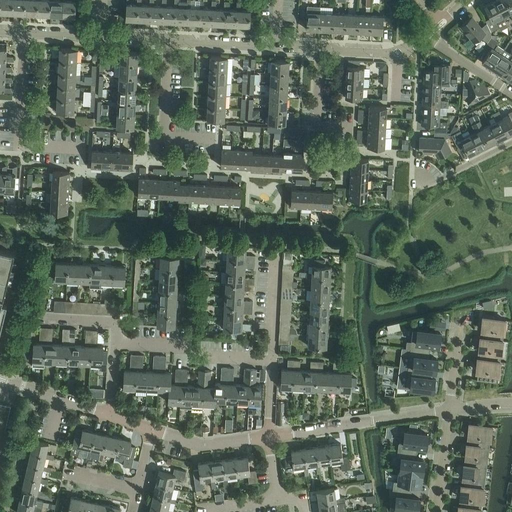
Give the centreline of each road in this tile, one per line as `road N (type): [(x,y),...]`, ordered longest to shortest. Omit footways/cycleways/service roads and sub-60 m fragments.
road 1 (residential): [(83,148),(19,145),(24,34)]
road 2 (residential): [(213,139),(164,137),(168,41)]
road 3 (residential): [(6,511),(34,390)]
